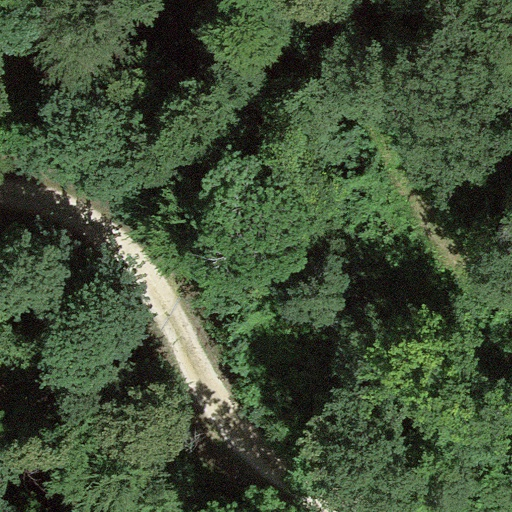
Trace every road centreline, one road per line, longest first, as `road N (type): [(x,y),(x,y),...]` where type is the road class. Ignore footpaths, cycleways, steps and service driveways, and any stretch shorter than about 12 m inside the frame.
road 1 (track): [(338,511),(239,439),(137,265),(79,207),(0,183)]
road 2 (track): [(308,0),(342,35),(404,181),(454,257),(511,314)]
road 3 (track): [(0,84),(10,50),(93,0)]
